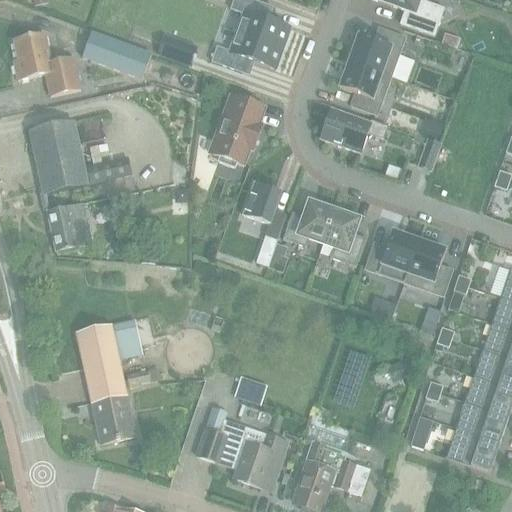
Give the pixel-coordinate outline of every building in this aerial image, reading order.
[(289,30),(268,22),(272,9),(246,0),(234,0),(230,11),(244,16),(237,35),(282,51),(289,30)] [(425,0),(370,0),(371,1),(405,13),(400,26),(434,38),(443,10),(424,4),(425,0)] [(358,37),(349,64),(391,79),(405,40),(378,31),(374,43),(358,37)] [(282,51),(237,35),(230,54),(217,49),(212,64),(242,75),(247,62),(275,72),(282,51)] [(51,65),(44,36),(13,43),(17,62),(13,63),(17,83),(45,77),(50,99),(80,92),(73,60),(51,65)] [(165,38),(159,57),(189,68),(196,49),(165,38)] [(391,79),(349,64),(339,91),(355,96),(350,109),(377,118),(391,79)] [(209,155),(220,159),(218,164),(234,170),(236,165),(243,168),(249,151),(253,153),(262,128),(258,127),(264,110),(230,98),(209,155)] [(69,102),(26,111),(44,197),(87,188),(69,102)] [(369,125),(331,112),(320,142),(360,156),(367,136),(383,142),(387,128),(370,122),(369,125)] [(427,142),(418,169),(431,173),(440,147),(427,142)] [(482,157),(455,148),(442,186),(468,195),(482,157)] [(496,181),(508,185),(511,177),(499,173),(496,181)] [(266,234),(278,238),(287,213),(275,209),(282,190),(256,181),(244,213),(270,222),(266,234)] [(506,193),(508,185),(496,181),(493,189),(506,193)] [(322,246),(333,213),(325,210),(326,207),(313,202),(311,206),(309,205),(304,219),(292,215),(282,241),(306,250),(308,241),(322,246)] [(47,213),(56,254),(92,246),(85,215),(72,218),(70,208),(47,213)] [(342,216),(333,213),(322,246),(333,250),(330,260),(355,269),(365,241),(353,236),(358,222),(356,221),(357,217),(343,213),(342,216)] [(404,286),(419,243),(392,234),(386,250),(374,246),(365,272),(404,286)] [(419,243),(404,286),(443,299),(452,273),(440,269),(445,253),(419,243)] [(500,300),(511,304),(511,271),(510,271),(500,300)] [(455,285),(468,290),(471,282),(458,277),(455,285)] [(465,298),(468,290),(455,285),(453,293),(465,298)] [(491,327),(511,333),(511,304),(500,300),(491,327)] [(391,323),(396,308),(389,306),(384,320),(391,323)] [(100,445),(137,437),(122,378),(111,326),(76,334),(100,445)] [(482,353),(511,362),(511,333),(491,327),(482,353)] [(135,329),(118,332),(125,361),(142,357),(135,329)] [(439,338),(451,342),(454,334),(441,330),(439,338)] [(448,350),(451,342),(439,338),(436,346),(448,350)] [(473,379),(511,391),(511,362),(482,353),(473,379)] [(415,373),(409,358),(387,368),(393,382),(415,373)] [(148,372),(124,377),(127,389),(150,384),(148,372)] [(464,405),(508,420),(511,408),(511,391),(473,379),(464,405)] [(439,396),(440,397),(443,389),(430,385),(428,393),(439,396)] [(437,405),(440,397),(439,396),(428,393),(425,400),(437,405)] [(508,420),(464,405),(456,431),(499,446),(508,420)] [(219,466),(229,439),(222,437),(229,416),(213,411),(197,458),(219,466)] [(499,446),(456,431),(445,461),(489,476),(499,446)] [(235,482),(259,490),(263,479),(275,483),(288,445),(266,437),(261,450),(247,446),(235,482)] [(369,472),(356,468),(343,464),(346,456),(313,445),(293,502),(322,511),(330,488),(360,498),(369,472)]
